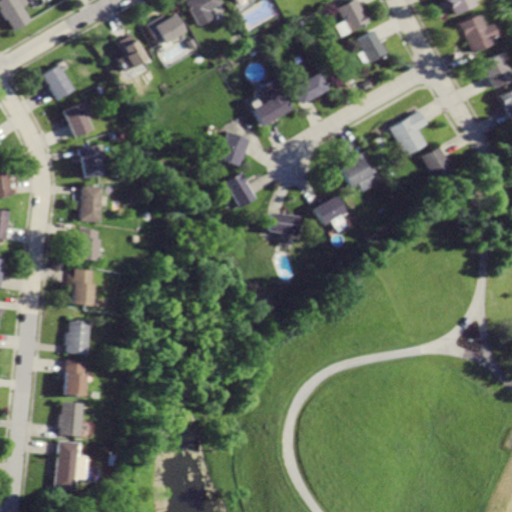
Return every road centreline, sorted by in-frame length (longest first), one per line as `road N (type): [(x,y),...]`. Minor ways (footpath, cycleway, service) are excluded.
road 1 (residential): [(0,80),(32,136),(44,186),(9,511)]
road 2 (residential): [(390,0),(484,161)]
road 3 (residential): [(430,68),(320,131),(288,165)]
road 4 (residential): [(0,69),(116,0)]
